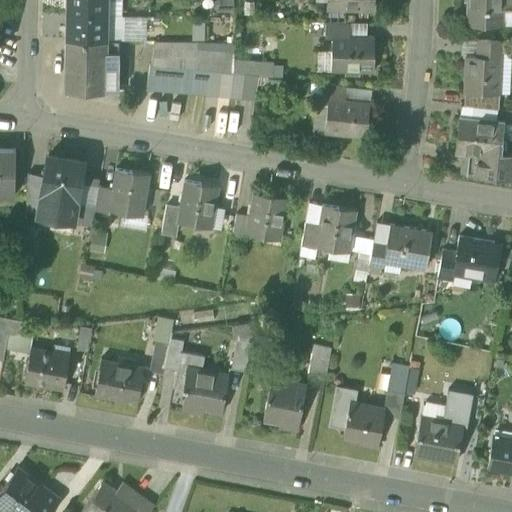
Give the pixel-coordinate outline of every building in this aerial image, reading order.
[(67,0),(67,14),(104,15),(105,15),(106,2),(104,2),(103,0),(67,0)] [(321,0),(321,7),(373,8),(372,0),(321,0)] [(502,25),(502,9),(502,0),(466,0),(466,24),(502,25)] [(511,9),(511,0),(502,0),(502,9),(511,9)] [(511,9),(502,9),(502,25),(511,25),(511,9)] [(103,27),(104,15),(67,14),(67,39),(98,39),(105,40),(105,27),(103,27)] [(191,21),(192,39),(203,38),(203,20),(191,21)] [(325,37),(332,37),(332,35),(349,35),(349,22),(325,21),(325,37)] [(331,69),(373,70),(374,54),(373,54),(374,36),(349,35),(332,35),(332,37),(331,69)] [(66,90),(117,91),(118,56),(98,55),(98,39),(67,39),(66,90)] [(476,50),(501,52),(501,40),(477,39),(476,50)] [(155,41),(155,45),(234,52),(234,43),(155,41)] [(234,58),(234,52),(155,45),(151,65),(161,66),(174,67),(186,68),(198,69),(210,70),(222,72),(234,73),(234,58)] [(464,91),(499,92),(501,52),(476,50),(476,55),(465,55),(463,90),(464,91)] [(273,61),(234,58),(234,73),(246,74),(259,75),(273,77),(273,65),(273,61)] [(147,89),(157,90),(161,66),(151,65),(147,89)] [(283,65),(273,65),(273,77),(283,77),(283,65)] [(157,90),(170,91),(174,67),(161,66),(157,90)] [(170,91),(182,92),(186,68),(174,67),(170,91)] [(182,92),(194,93),(198,69),(186,68),(182,92)] [(194,93),(206,95),(210,70),(198,69),(194,93)] [(206,95),(218,96),(222,72),(210,70),(206,95)] [(218,96),(229,97),(234,73),(222,72),(218,96)] [(229,97),(242,98),(246,74),(234,73),(229,97)] [(259,75),(246,74),(242,98),(254,99),(259,75)] [(321,102),(327,103),(328,97),(345,98),(346,85),(323,83),(321,102)] [(496,108),(498,109),(499,92),(464,91),(464,105),(496,108)] [(328,97),(327,103),(324,131),(366,136),(368,118),(367,118),(369,101),(345,98),(328,97)] [(311,130),(324,131),(327,103),(321,102),(314,102),(311,130)] [(459,116),(495,119),(496,108),(464,105),(460,105),(459,116)] [(499,154),(501,138),(503,122),(503,120),(495,119),(459,116),(455,151),(468,153),(468,160),(498,163),(499,154)] [(511,123),(503,122),(501,138),(510,139),(511,136),(511,123)] [(7,193),(14,193),(14,149),(0,148),(0,187),(7,188),(7,193)] [(466,173),(511,177),(511,154),(499,154),(498,163),(468,160),(466,173)] [(39,210),(73,216),(80,176),(82,161),(65,158),(65,159),(48,156),(45,175),(39,210)] [(108,208),(141,214),(148,172),(132,169),(132,170),(116,167),(112,187),(108,208)] [(25,208),(39,210),(45,175),(27,172),(25,208)] [(99,179),(80,176),(73,216),(73,220),(91,224),(93,208),(98,185),(99,179)] [(177,220),(210,226),(213,206),(217,184),(201,181),(201,182),(184,179),(180,204),(177,220)] [(93,208),(108,211),(108,208),(112,187),(98,185),(93,208)] [(246,232),(279,238),(286,197),(269,194),(253,192),(250,211),(246,232)] [(161,231),(175,234),(177,220),(180,204),(166,202),(161,231)] [(308,202),(305,221),(318,223),(321,204),(308,202)] [(316,245),(348,250),(355,209),(338,206),(338,207),(321,204),(318,223),(314,245),(316,245)] [(210,226),(223,228),(227,208),(213,206),(210,226)] [(231,233),(245,235),(246,232),(250,211),(236,209),(231,233)] [(376,220),(373,239),(386,241),(390,222),(376,220)] [(314,245),(318,223),(305,221),(301,244),(316,247),(316,245),(314,245)] [(384,260),(425,267),(430,240),(423,238),(425,228),(390,222),(386,241),(383,260),(384,260)] [(453,273),(493,280),(498,253),(492,252),(494,241),(460,235),(457,251),(453,273)] [(383,260),(386,241),(373,239),(368,263),(383,266),(384,260),(383,260)] [(437,276),(452,278),(453,273),(457,251),(442,249),(437,276)] [(0,348),(5,349),(8,334),(21,332),(21,320),(0,315),(0,348)] [(230,337),(236,338),(250,341),(253,320),(232,323),(230,337)] [(164,366),(170,337),(171,337),(172,331),(171,331),(155,328),(147,369),(162,372),(164,366)] [(183,339),(171,337),(170,337),(164,366),(176,369),(179,350),(181,350),(183,339)] [(245,370),(250,341),(236,338),(230,368),(245,370)] [(309,368),(326,371),(331,346),(314,343),(309,368)] [(23,380),(46,385),(47,379),(63,382),(68,353),(51,349),(50,351),(29,347),(23,380)] [(172,385),(182,387),(186,366),(201,369),(204,354),(181,350),(179,350),(176,369),(172,385)] [(117,396),(137,399),(143,367),(100,359),(94,393),(117,398),(117,396)] [(228,374),(201,369),(186,366),(182,387),(182,396),(183,396),(181,407),(202,411),(203,406),(221,410),(228,374)] [(385,407),(400,410),(406,379),(390,376),(385,407)] [(278,425),(297,428),(305,384),(269,377),(263,412),(280,415),(278,425)] [(328,423),(344,426),(349,400),(353,401),(355,389),(335,386),(328,423)] [(445,403),(442,419),(462,423),(462,425),(465,426),(472,392),(447,388),(445,403)] [(385,407),(353,401),(349,400),(344,426),(343,435),(368,439),(368,442),(378,444),(385,407)] [(423,403),(420,415),(442,419),(445,403),(425,400),(425,403),(423,403)] [(456,459),(462,425),(462,423),(442,419),(420,415),(413,451),(456,459)] [(511,464),(511,436),(496,433),(493,448),(490,447),(486,464),(508,468),(509,464),(511,464)] [(3,511),(2,511),(3,511),(10,503),(22,511),(27,511),(32,506),(40,511),(48,511),(60,496),(59,496),(59,497),(18,467),(19,466),(18,465),(0,488),(0,503),(6,508),(3,511)] [(131,511),(136,506),(134,504),(101,479),(79,509),(80,510),(78,511),(131,511)] [(131,511),(146,511),(153,504),(141,495),(134,504),(136,506),(131,511)]
